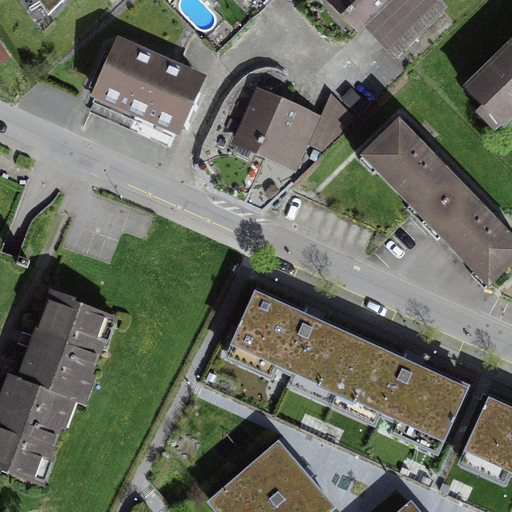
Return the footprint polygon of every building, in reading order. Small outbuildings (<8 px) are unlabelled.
[(39,0),(49,15),(63,0),(39,0)] [(358,30),(365,23),(379,39),(394,55),(443,9),(434,0),(329,0),(347,18),(358,30)] [(122,44),(99,95),(175,129),(198,77),(122,44)] [(511,118),(511,49),(470,90),(505,126),(511,118)] [(261,96),(243,138),(291,159),(310,117),(261,96)] [(366,161),(426,223),(460,190),(400,128),(366,161)] [(511,263),(511,243),(460,190),(426,223),(488,287),(511,263)] [(0,471),(37,484),(68,397),(77,400),(108,314),(53,294),(36,343),(22,381),(10,376),(0,403),(0,471)] [(260,294),(236,349),(442,440),(467,386),(412,361),(310,316),(260,294)] [(511,409),(489,399),(467,449),(511,469),(511,409)] [(323,511),(276,453),(226,493),(241,511),(323,511)]
